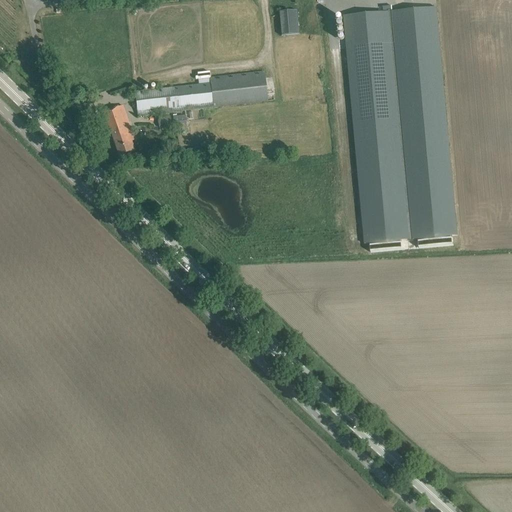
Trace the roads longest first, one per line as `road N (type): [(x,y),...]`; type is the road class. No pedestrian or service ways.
road 1 (primary): [(452,511),(0,79)]
road 2 (unclassified): [(421,511),(0,107)]
